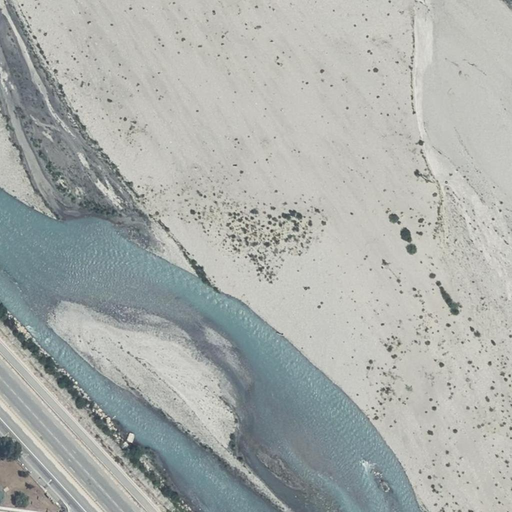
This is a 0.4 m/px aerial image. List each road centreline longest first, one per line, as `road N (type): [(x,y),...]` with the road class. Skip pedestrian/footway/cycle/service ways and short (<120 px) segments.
road 1 (primary): [(124,511),(0,376)]
road 2 (tertiary): [(86,511),(0,417)]
